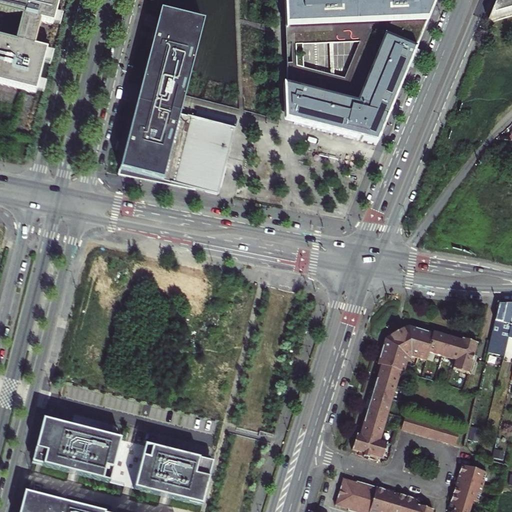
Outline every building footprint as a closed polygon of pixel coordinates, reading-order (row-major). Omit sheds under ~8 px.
[(0,0),(0,10),(31,18),(24,43),(0,36),(0,82),(32,91),(45,95),(46,93),(51,94),(54,83),(48,82),(53,64),(59,66),(61,54),(56,53),(56,51),(44,48),(50,23),(63,26),(63,24),(69,26),(72,15),(66,13),(69,0),(0,0)] [(283,0),(286,76),(292,76),(288,0),(283,0)] [(376,145),(436,0),(288,0),(292,76),(286,76),(288,112),(293,111),(294,124),(376,145)] [(511,0),(496,0),(487,22),(511,14),(511,0)] [(136,104),(118,176),(194,191),(195,190),(218,195),(235,129),(179,115),(182,105),(185,94),(203,22),(160,11),(141,84),(139,94),(136,104)] [(511,304),(500,304),(488,353),(497,355),(504,357),(508,338),(511,325),(511,321),(511,304)] [(468,374),(477,343),(462,338),(461,340),(434,332),(433,333),(408,325),(386,338),(378,363),(381,364),(359,435),(356,434),(351,449),(359,451),(358,455),(378,461),(379,457),(383,458),(387,444),(379,442),(401,371),(404,372),(409,354),(425,360),(427,351),(455,360),(452,369),(468,374)] [(405,415),(400,430),(455,446),(459,432),(405,415)] [(201,511),(213,464),(44,423),(21,511),(201,511)] [(503,451),(494,449),(492,458),(501,460),(503,451)] [(488,473),(474,469),(462,466),(458,478),(457,478),(454,485),(456,486),(453,496),(451,495),(448,505),(450,506),(449,509),(448,508),(446,511),(447,511),(470,511),(473,502),(479,504),(488,473)] [(414,500),(405,497),(395,494),(387,492),(356,483),(355,485),(342,481),(333,508),(347,511),(432,511),(433,511),(419,507),(420,502),(417,501),(414,500)]
